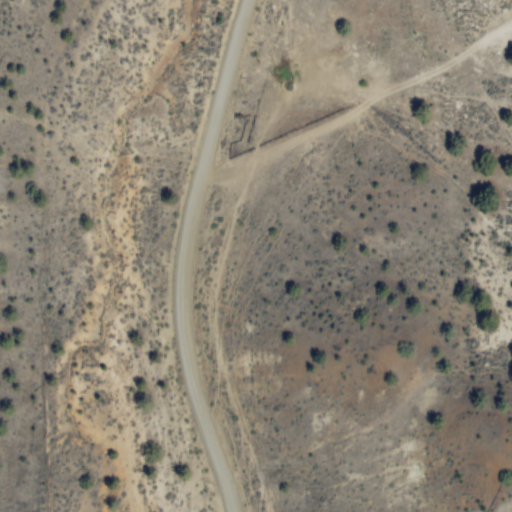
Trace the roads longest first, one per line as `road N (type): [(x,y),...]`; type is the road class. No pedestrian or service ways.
road 1 (residential): [(234,511),(195,388),(182,260),(249,0)]
road 2 (track): [(200,175),(327,120),(364,92),(427,69),(511,21)]
